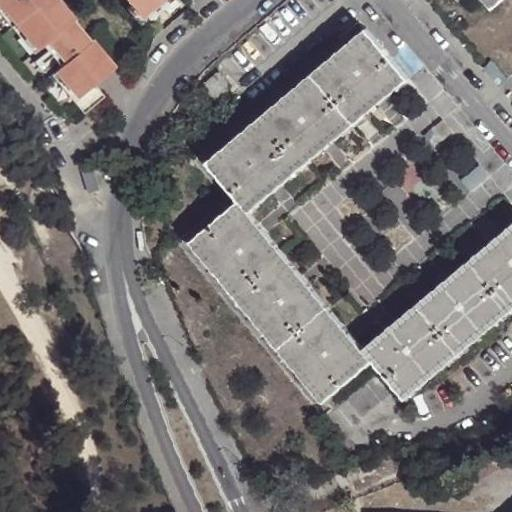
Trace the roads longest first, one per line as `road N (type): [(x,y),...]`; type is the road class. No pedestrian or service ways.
road 1 (unclassified): [(118,253),(120,177),(162,89),(184,59),(253,0)]
road 2 (unclassified): [(239,511),(118,253)]
road 3 (unclassified): [(118,253),(122,320),(192,511)]
